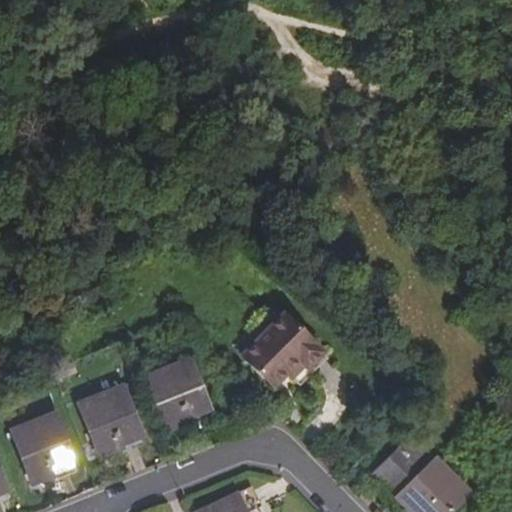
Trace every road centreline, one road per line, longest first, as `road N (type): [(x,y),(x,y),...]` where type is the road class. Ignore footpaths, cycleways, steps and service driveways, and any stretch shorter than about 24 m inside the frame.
road 1 (track): [(0,65),(158,13),(281,23)]
road 2 (residential): [(100,511),(274,443),(345,511)]
road 3 (track): [(135,0),(143,12),(204,17),(248,8),(281,23)]
